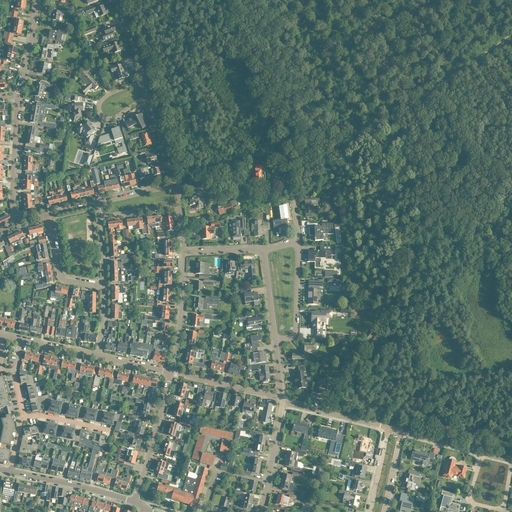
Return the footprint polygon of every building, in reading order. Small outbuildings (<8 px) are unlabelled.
[(25,10),(26,3),(18,2),(18,3),(15,2),(14,9),(12,9),(12,11),(11,14),(17,15),(18,9),(25,10)] [(85,11),(82,12),(84,16),(86,15),(94,12),(96,19),(100,17),(107,14),(109,13),(107,9),(105,10),(103,6),(97,9),(96,9),(95,7),(85,11)] [(63,14),(61,13),(61,12),(54,11),(52,20),(60,21),(60,18),(62,18),(63,14)] [(22,29),(23,22),(12,20),(11,27),(22,29)] [(104,32),(100,34),(103,42),(115,37),(113,33),(116,32),(114,26),(108,28),(107,26),(103,27),(104,32)] [(22,29),(11,27),(10,34),(4,32),(3,38),(5,39),(12,41),(13,34),(21,35),(22,29)] [(68,30),(59,28),(58,32),(50,31),(50,32),(49,32),(48,35),(49,36),(49,39),(56,41),(56,45),(61,45),(61,44),(65,44),(65,42),(61,41),(63,35),(67,36),(68,30)] [(107,43),(101,45),(104,53),(113,50),(114,54),(114,53),(116,57),(121,55),(120,51),(121,51),(120,51),(123,50),(121,46),(119,47),(118,43),(111,45),(108,46),(107,43)] [(7,44),(4,52),(6,53),(16,55),(17,49),(10,47),(10,45),(7,44)] [(55,44),(47,44),(46,49),(43,49),(43,52),(44,53),(43,56),(42,55),(41,59),(52,61),(55,44)] [(14,61),(16,55),(6,53),(5,56),(4,56),(3,60),(7,61),(7,59),(14,61)] [(117,64),(110,66),(112,73),(116,71),(117,75),(114,76),(116,81),(119,80),(119,81),(123,79),(123,78),(127,77),(128,77),(127,73),(126,73),(124,74),(122,68),(123,68),(122,65),(127,63),(126,60),(116,63),(117,64)] [(51,68),(51,65),(41,63),(39,70),(37,70),(37,73),(46,75),(48,67),(51,68)] [(81,91),(85,94),(92,87),(95,90),(99,86),(85,71),(79,77),(87,85),(81,91)] [(1,81),(0,80),(0,86),(0,89),(9,88),(8,83),(6,84),(5,78),(2,79),(3,81),(1,81)] [(37,85),(35,91),(46,93),(48,93),(53,94),(54,88),(52,88),(53,86),(41,81),(41,82),(41,83),(37,82),(37,85)] [(35,91),(34,96),(37,97),(36,102),(46,104),(48,93),(46,93),(35,91)] [(75,101),(75,104),(75,112),(75,113),(71,115),(74,121),(82,117),(82,112),(83,112),(83,109),(85,109),(84,106),(83,106),(83,103),(80,103),(80,97),(78,97),(77,97),(78,96),(74,95),(74,97),(73,96),(72,101),(75,101)] [(33,105),(31,114),(38,115),(44,115),(45,109),(55,110),(56,106),(36,104),(36,106),(33,105)] [(125,126),(123,127),(126,137),(127,137),(131,136),(131,135),(128,130),(139,124),(142,129),(148,126),(142,114),(146,112),(145,112),(135,117),(136,118),(133,120),(132,119),(124,123),(125,126)] [(31,114),(30,123),(37,124),(37,122),(40,123),(42,123),(44,115),(38,115),(31,114)] [(77,130),(76,131),(79,134),(79,133),(80,134),(82,132),(87,139),(86,140),(85,142),(86,142),(85,143),(91,145),(90,148),(89,148),(89,149),(95,151),(97,146),(98,144),(92,142),(94,135),(92,134),(96,132),(88,121),(82,126),(82,125),(79,127),(80,127),(77,129),(77,130)] [(37,136),(39,129),(29,127),(27,136),(35,137),(41,137),(41,136),(37,136)] [(98,144),(97,146),(100,145),(99,144),(110,140),(110,139),(114,138),(116,144),(121,142),(123,147),(117,149),(118,153),(119,153),(119,154),(122,153),(122,154),(127,152),(119,128),(118,128),(119,128),(112,130),(111,130),(112,134),(102,137),(102,136),(100,137),(98,144)] [(151,139),(149,133),(146,134),(145,132),(131,135),(131,136),(127,137),(128,141),(133,140),(141,137),(141,136),(142,136),(145,147),(151,145),(150,140),(151,139)] [(40,140),(41,137),(35,137),(27,136),(26,144),(33,146),(33,145),(35,145),(36,142),(37,142),(37,140),(40,140)] [(148,149),(140,152),(142,160),(147,159),(148,164),(157,161),(155,153),(149,155),(148,149)] [(87,154),(84,164),(89,166),(93,155),(87,154)] [(25,164),(24,171),(26,171),(25,174),(33,174),(33,172),(35,172),(35,167),(35,165),(32,165),(25,164)] [(264,169),(263,165),(255,166),(256,170),(255,170),(256,179),(254,179),(253,179),(253,185),(258,184),(258,187),(262,187),(261,170),(264,169)] [(155,166),(137,170),(138,171),(140,179),(144,178),(143,176),(152,173),(153,176),(160,174),(159,168),(156,169),(155,166)] [(91,170),(93,181),(94,185),(100,183),(97,169),(91,170)] [(130,186),(127,172),(126,169),(123,170),(125,176),(122,177),(122,175),(119,176),(119,177),(121,185),(124,184),(124,187),(130,186)] [(130,172),(127,172),(130,186),(136,184),(134,174),(131,175),(130,172)] [(118,182),(117,179),(111,181),(113,190),(120,188),(118,182)] [(113,190),(111,181),(104,182),(104,184),(104,183),(106,192),(113,190)] [(104,183),(104,184),(100,184),(101,187),(98,187),(99,193),(106,192),(104,183)] [(78,191),(77,188),(76,184),(74,185),(75,188),(73,188),(74,192),(70,193),(72,200),(80,198),(78,191)] [(66,195),(63,196),(61,188),(61,186),(59,187),(59,189),(60,192),(61,194),(61,197),(63,202),(67,201),(66,195)] [(80,188),(77,188),(78,191),(80,198),(87,196),(85,190),(84,187),(80,188)] [(93,188),(85,190),(87,196),(94,194),(93,188)] [(46,201),(45,198),(35,199),(34,196),(31,196),(31,193),(25,193),(25,196),(24,196),(24,203),(38,202),(46,201)] [(203,208),(201,196),(198,197),(198,196),(188,197),(190,206),(198,204),(199,208),(203,208)] [(319,196),(304,197),(305,205),(306,205),(306,206),(306,213),(306,217),(318,217),(318,212),(311,212),(310,204),(320,203),(319,196)] [(221,205),(217,206),(220,215),(237,209),(234,201),(230,202),(231,204),(222,207),(221,205)] [(35,204),(39,204),(38,202),(24,203),(25,210),(32,209),(32,206),(35,206),(35,204)] [(281,220),(273,221),(274,228),(274,227),(280,226),(280,225),(284,224),(284,229),(288,228),(287,219),(289,219),(287,206),(279,207),(280,210),(280,215),(281,220)] [(11,221),(9,215),(0,219),(0,224),(0,226),(11,221)] [(155,227),(154,217),(147,218),(148,224),(148,225),(145,225),(146,227),(146,234),(150,234),(149,227),(152,226),(152,228),(155,227)] [(167,218),(164,219),(165,232),(174,230),(172,217),(166,217),(167,218)] [(142,218),(134,219),(135,226),(136,230),(142,229),(142,234),(146,234),(146,227),(145,225),(143,225),(142,218)] [(230,228),(230,233),(232,233),(232,238),(240,237),(240,230),(245,230),(246,230),(246,219),(244,219),(241,219),(241,223),(240,223),(230,224),(230,228)] [(122,221),(115,222),(116,228),(116,230),(116,232),(120,231),(120,230),(123,229),(122,221)] [(270,229),(269,223),(261,223),(261,221),(251,222),(251,231),(254,231),(254,237),(262,236),(262,230),(270,229)] [(211,227),(202,228),(203,239),(210,239),(210,235),(215,234),(214,227),(220,227),(220,223),(211,223),(211,227)] [(315,228),(309,229),(309,235),(315,235),(315,241),(323,241),(323,234),(333,234),(333,224),(322,224),(323,227),(315,228)] [(37,233),(35,227),(28,229),(30,235),(33,234),(33,237),(37,236),(37,233)] [(24,237),(21,231),(14,235),(17,240),(17,241),(17,242),(21,240),(20,239),(24,237)] [(14,235),(7,238),(10,244),(11,246),(12,245),(12,246),(13,248),(14,247),(12,244),(14,243),(14,244),(18,242),(17,242),(17,241),(17,240),(14,235)] [(164,241),(158,242),(158,243),(161,243),(161,249),(162,249),(165,249),(172,249),(172,241),(166,241),(166,238),(164,239),(164,241)] [(47,252),(46,244),(36,246),(36,247),(35,247),(35,249),(37,249),(38,253),(47,252)] [(334,255),(335,246),(320,246),(320,252),(319,252),(319,251),(318,251),(318,252),(310,252),(310,251),(309,251),(309,262),(307,262),(315,262),(315,269),(315,268),(320,268),(320,265),(321,265),(321,263),(320,263),(320,258),(325,259),(325,255),(331,255),(334,255)] [(116,250),(110,251),(111,258),(117,257),(117,260),(121,260),(129,259),(131,259),(131,255),(130,256),(130,255),(122,255),(120,255),(120,250),(116,250)] [(49,259),(47,252),(38,253),(35,254),(37,261),(49,259)] [(226,270),(226,274),(226,275),(233,275),(233,273),(234,273),(234,270),(236,270),(236,269),(234,269),(234,262),(232,262),(232,261),(228,261),(228,262),(226,262),(226,270)] [(244,263),(240,263),(241,270),(248,270),(249,275),(249,278),(255,278),(254,268),(255,268),(255,262),(244,262),(244,263)] [(51,270),(50,264),(44,266),(43,263),(38,264),(39,267),(37,268),(38,273),(51,270)] [(209,272),(209,268),(209,263),(196,263),(196,274),(203,274),(203,279),(216,279),(216,275),(215,275),(215,272),(209,272)] [(27,267),(19,269),(20,276),(28,274),(27,267)] [(45,278),(52,276),(51,270),(38,273),(39,279),(45,278)] [(53,283),(52,276),(45,278),(46,283),(43,284),(44,288),(51,286),(50,283),(53,283)] [(172,285),(172,279),(160,279),(160,278),(159,278),(159,281),(159,284),(154,284),(154,285),(150,285),(150,287),(162,287),(162,284),(164,284),(164,285),(172,285)] [(308,289),(308,299),(310,299),(310,300),(312,300),(312,305),(318,305),(318,299),(321,299),(322,296),(320,294),(320,290),(319,290),(319,287),(323,288),(323,281),(309,281),(309,287),(310,287),(310,289),(308,289)] [(52,292),(51,296),(57,298),(56,301),(60,302),(61,294),(63,287),(56,286),(55,293),(52,292)] [(171,297),(171,291),(162,290),(162,287),(150,287),(150,289),(155,290),(159,290),(159,296),(171,297)] [(72,296),(71,299),(69,299),(67,308),(70,308),(71,308),(72,303),(79,304),(79,303),(81,292),(79,292),(79,290),(73,289),(72,296)] [(257,293),(244,294),(245,305),(245,301),(249,300),(249,303),(254,302),(254,306),(259,306),(259,301),(259,300),(258,300),(257,293)] [(121,294),(118,294),(112,294),(112,301),(118,301),(118,303),(123,303),(123,294),(121,294)] [(171,297),(159,296),(158,296),(158,301),(155,301),(155,300),(154,300),(154,304),(161,304),(161,302),(162,302),(170,303),(171,297)] [(195,298),(194,309),(202,309),(206,310),(206,304),(213,304),(213,300),(206,299),(205,299),(195,298)] [(169,314),(170,308),(160,307),(161,304),(154,304),(154,306),(159,307),(158,313),(169,314)] [(311,317),(311,321),(312,321),(312,322),(313,322),(313,329),(316,329),(321,329),(321,323),(326,323),(326,317),(331,317),(331,312),(318,312),(318,313),(312,313),(312,317),(311,317)] [(145,316),(145,320),(147,320),(152,321),(161,322),(162,319),(169,320),(169,314),(158,313),(156,313),(156,317),(145,316)] [(193,315),(192,326),(200,327),(204,327),(205,317),(216,319),(216,320),(219,321),(219,315),(205,314),(205,317),(201,316),(193,315)] [(36,317),(38,317),(38,315),(34,315),(33,319),(32,319),(30,332),(34,333),(36,317)] [(61,329),(63,319),(63,316),(60,315),(58,329),(56,329),(55,336),(60,337),(61,329)] [(42,328),(39,328),(40,326),(39,326),(40,317),(38,317),(36,317),(34,333),(41,334),(42,328)] [(261,323),(261,317),(247,319),(248,327),(262,325),(261,323),(262,323),(261,323)] [(165,322),(161,322),(152,321),(147,320),(147,327),(148,327),(148,324),(152,325),(153,324),(158,324),(157,328),(161,328),(161,331),(167,332),(168,325),(164,325),(165,322)] [(20,323),(19,330),(28,332),(30,325),(20,323)] [(110,351),(112,344),(111,344),(112,338),(113,335),(114,335),(115,331),(111,331),(111,335),(109,335),(109,339),(107,339),(106,343),(105,350),(110,351)] [(96,343),(97,336),(85,334),(84,341),(96,343)] [(249,343),(244,344),(245,348),(245,352),(248,352),(251,351),(257,350),(257,348),(259,347),(258,340),(261,339),(261,338),(262,338),(262,337),(262,336),(261,336),(261,335),(258,335),(257,335),(250,336),(252,343),(249,343)] [(199,340),(196,339),(189,339),(188,345),(195,346),(197,346),(196,349),(202,350),(202,347),(198,346),(199,340)] [(133,341),(130,355),(136,356),(139,343),(138,343),(133,341)] [(119,343),(117,353),(126,354),(127,348),(128,348),(129,343),(125,342),(125,344),(119,343)] [(139,343),(136,356),(142,358),(145,344),(139,343)] [(316,350),(316,344),(301,343),(301,350),(302,350),(302,355),(292,355),(292,359),(308,360),(309,355),(308,355),(308,354),(308,350),(316,350)] [(145,344),(142,358),(147,359),(148,355),(151,355),(152,346),(145,344)] [(158,346),(158,345),(154,344),(153,349),(157,350),(156,353),(154,353),(153,360),(159,361),(162,346),(158,346)] [(162,346),(159,361),(164,362),(168,348),(162,346)] [(187,351),(186,357),(199,360),(200,360),(200,356),(201,353),(204,354),(204,351),(198,350),(198,353),(197,353),(187,351)] [(251,351),(248,352),(248,355),(251,354),(252,354),(253,354),(254,360),(258,360),(258,363),(262,363),(262,362),(266,361),(266,360),(267,360),(266,359),(265,352),(258,353),(257,350),(251,351)] [(31,361),(33,354),(26,352),(25,355),(24,355),(23,359),(31,361)] [(33,354),(31,361),(36,362),(35,365),(37,365),(40,366),(41,363),(38,362),(40,355),(33,354)] [(49,368),(51,358),(45,356),(42,366),(49,368)] [(186,357),(185,364),(198,366),(201,366),(201,368),(205,369),(205,367),(202,367),(203,364),(199,363),(199,360),(186,357)] [(56,369),(58,359),(51,358),(49,368),(56,369)] [(68,369),(70,362),(63,360),(61,368),(68,369)] [(217,371),(219,361),(213,360),(211,369),(217,371)] [(225,363),(219,361),(217,371),(223,372),(225,363)] [(75,370),(77,363),(70,362),(68,369),(67,373),(72,374),(71,381),(75,382),(76,378),(77,374),(77,371),(75,370)] [(77,371),(77,374),(79,374),(79,375),(86,376),(86,373),(88,366),(81,364),(81,368),(78,368),(77,371)] [(241,366),(240,368),(235,367),(235,365),(231,364),(229,374),(239,376),(240,371),(244,372),(245,367),(241,366)] [(93,375),(95,367),(88,366),(86,373),(86,376),(92,377),(92,374),(93,375)] [(304,377),(304,372),(305,372),(305,366),(298,367),(299,373),(296,373),(297,378),(295,378),(296,384),(298,384),(298,389),(305,388),(305,383),(307,382),(306,377),(304,377)] [(268,367),(261,368),(262,376),(260,376),(261,381),(263,380),(263,381),(264,381),(264,382),(268,382),(268,381),(270,380),(268,367)] [(105,377),(107,370),(100,368),(98,376),(105,377)] [(107,370),(105,377),(109,378),(108,380),(110,380),(108,389),(112,389),(112,388),(114,382),(114,379),(112,378),(113,371),(107,370)] [(121,385),(124,373),(118,372),(117,380),(115,379),(114,384),(121,385)] [(27,375),(19,373),(20,377),(20,378),(21,384),(26,383),(27,385),(34,384),(33,376),(27,375)] [(0,409),(4,408),(5,408),(10,407),(11,407),(10,403),(9,403),(8,400),(9,399),(8,394),(6,394),(6,391),(7,390),(6,390),(5,387),(6,387),(5,381),(4,381),(3,377),(0,378),(0,377),(0,409)] [(150,387),(152,379),(146,378),(144,386),(144,388),(148,389),(148,387),(150,387)] [(158,381),(152,379),(150,387),(150,391),(152,391),(153,390),(156,391),(158,381)] [(324,394),(329,395),(330,388),(326,387),(326,388),(323,387),(323,385),(324,385),(324,384),(325,381),(318,379),(316,388),(319,389),(318,394),(324,396),(324,394)] [(46,381),(34,384),(27,385),(29,394),(37,392),(36,387),(45,385),(46,381)] [(180,384),(179,386),(178,389),(179,389),(178,390),(186,392),(187,389),(190,389),(190,386),(180,384)] [(189,392),(186,392),(178,390),(178,391),(178,390),(177,393),(178,393),(177,396),(188,399),(189,392)] [(201,395),(198,407),(201,407),(201,405),(204,405),(205,399),(211,401),(212,401),(213,394),(209,393),(210,391),(206,390),(205,397),(202,396),(202,395),(201,395)] [(39,397),(37,392),(29,394),(31,403),(48,399),(49,395),(48,395),(39,397)] [(224,409),(227,395),(220,394),(219,401),(215,400),(214,403),(213,409),(215,409),(215,407),(224,409)] [(238,408),(240,398),(234,396),(232,403),(231,402),(230,406),(227,405),(226,408),(225,414),(228,415),(229,409),(232,410),(233,407),(238,408)] [(46,404),(48,399),(31,403),(33,412),(37,411),(40,412),(40,410),(41,410),(41,406),(46,404)] [(46,404),(46,405),(50,406),(49,411),(54,412),(57,401),(48,399),(46,404)] [(253,412),(255,407),(255,406),(255,403),(249,402),(249,401),(245,400),(242,413),(246,414),(247,411),(253,412)] [(57,401),(54,412),(60,413),(61,409),(64,409),(65,403),(57,401)] [(260,402),(260,405),(259,405),(258,406),(264,408),(261,422),(269,423),(272,405),(260,402)] [(65,403),(64,409),(67,410),(66,415),(72,416),(74,405),(65,403)] [(187,406),(186,406),(176,403),(175,406),(174,409),(175,409),(175,410),(186,412),(187,406)] [(149,413),(151,406),(144,405),(140,404),(138,409),(139,409),(138,410),(149,413)] [(74,405),(72,416),(77,417),(79,412),(82,413),(83,407),(74,405)] [(83,407),(82,413),(85,414),(84,419),(89,420),(92,409),(91,409),(86,408),(87,408),(83,407)] [(92,409),(89,420),(95,421),(96,416),(99,417),(101,411),(92,409),(91,409),(92,409)] [(138,419),(139,416),(141,417),(148,419),(149,413),(138,410),(137,416),(133,414),(133,415),(130,414),(129,416),(130,416),(129,417),(138,419)] [(183,422),(186,412),(175,410),(174,410),(173,413),(174,413),(173,416),(179,417),(178,421),(180,422),(183,422)] [(101,411),(99,417),(102,418),(101,423),(107,424),(109,413),(101,411)] [(109,413),(107,424),(112,425),(114,420),(117,421),(120,415),(109,413)] [(12,415),(1,418),(1,420),(2,420),(4,428),(2,438),(1,444),(11,446),(13,440),(13,437),(12,437),(13,434),(14,434),(15,428),(14,421),(13,422),(12,418),(13,418),(12,415)] [(141,420),(138,419),(129,417),(128,421),(135,422),(133,427),(135,427),(145,430),(146,424),(141,422),(141,420)] [(169,425),(169,428),(169,429),(177,431),(180,432),(182,426),(189,428),(190,424),(187,423),(183,422),(180,422),(179,425),(171,423),(170,426),(169,425)] [(292,431),(305,434),(303,440),(309,441),(312,428),(309,427),(309,425),(304,424),(304,423),(300,422),(300,423),(295,422),(292,431)] [(41,428),(40,434),(41,434),(49,436),(51,425),(46,424),(45,428),(41,428)] [(51,425),(49,436),(58,438),(59,432),(56,431),(57,426),(51,425)] [(202,436),(199,435),(192,459),(200,461),(200,463),(212,466),(215,457),(204,454),(208,441),(209,441),(211,440),(211,439),(222,441),(220,452),(228,453),(231,442),(230,442),(230,440),(232,440),(233,434),(201,426),(200,433),(202,433),(202,436)] [(36,427),(30,428),(32,437),(36,436),(37,440),(39,441),(41,434),(40,434),(41,428),(38,427),(36,428),(36,427)] [(143,436),(145,430),(135,427),(133,433),(128,431),(127,435),(133,436),(134,433),(136,434),(143,436)] [(338,431),(320,427),(317,437),(335,442),(333,452),(332,452),(332,454),(333,454),(332,456),(338,457),(343,436),(337,434),(338,431)] [(23,433),(22,441),(26,442),(27,438),(32,437),(30,428),(23,430),(24,433),(23,433)] [(59,432),(58,438),(66,440),(69,429),(63,428),(62,432),(59,432)] [(69,429),(66,440),(72,441),(74,441),(75,441),(77,435),(74,434),(74,430),(69,429)] [(168,432),(168,435),(175,437),(178,438),(180,432),(177,431),(169,429),(169,430),(168,430),(168,432)] [(95,443),(97,435),(92,434),(89,433),(90,433),(81,431),(80,435),(77,435),(75,441),(79,442),(81,437),(86,439),(88,440),(89,436),(93,437),(92,440),(92,441),(94,442),(95,443)] [(254,438),(258,439),(257,444),(264,445),(266,437),(261,436),(261,433),(250,431),(249,434),(254,435),(254,438)] [(129,440),(129,441),(129,440),(128,444),(140,447),(141,441),(133,439),(134,437),(122,434),(121,438),(129,440)] [(107,437),(97,435),(95,443),(96,443),(104,446),(104,447),(107,448),(109,442),(106,441),(107,437)] [(357,441),(361,442),(360,451),(358,450),(357,458),(363,460),(364,452),(367,452),(370,439),(362,437),(363,436),(358,435),(358,437),(358,438),(357,441)] [(164,445),(163,447),(164,447),(164,448),(171,450),(174,451),(176,445),(173,444),(166,442),(165,445),(164,445)] [(263,454),(264,445),(257,444),(256,449),(251,448),(251,451),(244,450),(244,453),(248,453),(255,455),(256,455),(257,453),(263,454)] [(36,452),(38,447),(32,446),(25,445),(25,448),(21,447),(19,453),(28,455),(28,454),(29,450),(36,452)] [(89,464),(85,481),(90,482),(92,475),(92,474),(92,472),(97,451),(99,452),(100,447),(94,446),(93,449),(89,464)] [(122,447),(121,450),(128,452),(127,456),(129,456),(129,457),(136,459),(138,452),(135,452),(135,449),(129,447),(129,449),(122,447)] [(174,455),(174,451),(171,450),(164,448),(164,449),(163,449),(162,451),(163,451),(162,454),(175,458),(175,455),(174,455)] [(0,460),(0,461),(0,462),(4,463),(4,462),(8,463),(11,451),(0,449),(0,460)] [(307,452),(297,450),(295,449),(294,452),(292,452),(292,453),(288,452),(287,459),(297,461),(298,456),(304,458),(304,455),(306,455),(307,452)] [(413,450),(411,458),(420,460),(418,465),(426,467),(427,462),(432,463),(433,460),(434,454),(430,453),(429,454),(413,450)] [(258,459),(258,458),(254,457),(255,455),(248,453),(247,457),(254,458),(252,465),(260,467),(262,460),(258,459)] [(21,459),(19,465),(29,467),(30,461),(33,462),(35,456),(31,455),(31,457),(27,457),(27,460),(21,459)] [(41,468),(42,462),(43,456),(36,455),(35,461),(34,466),(41,468)] [(59,464),(57,472),(63,473),(65,465),(66,461),(62,460),(62,458),(63,456),(59,455),(58,460),(60,460),(59,461),(59,464)] [(134,465),(136,459),(129,457),(129,456),(127,456),(126,455),(125,460),(119,459),(118,460),(115,459),(114,461),(116,462),(124,464),(125,462),(134,465)] [(42,462),(41,468),(48,470),(49,464),(50,459),(43,457),(42,462)] [(456,462),(455,462),(455,461),(455,460),(455,459),(454,459),(454,458),(453,458),(452,457),(451,457),(451,458),(450,458),(449,458),(449,459),(449,460),(448,460),(445,473),(443,473),(443,476),(444,476),(444,477),(451,479),(452,474),(458,476),(458,477),(464,478),(467,468),(460,466),(460,468),(453,467),(454,465),(455,465),(456,462)] [(53,463),(51,470),(57,472),(59,464),(59,461),(60,460),(58,460),(53,459),(53,463)] [(298,461),(297,461),(287,459),(286,459),(285,463),(286,463),(285,466),(289,467),(289,468),(292,468),(291,472),(294,472),(301,474),(302,470),(296,467),(298,461)] [(157,464),(156,466),(157,466),(157,467),(167,470),(169,464),(174,466),(175,462),(169,460),(166,460),(165,463),(159,461),(158,464),(157,464)] [(352,477),(355,478),(359,479),(359,476),(364,477),(366,468),(359,466),(360,463),(346,460),(344,465),(354,467),(352,477)] [(89,464),(86,463),(85,467),(84,467),(82,472),(81,472),(79,480),(85,481),(89,464)] [(75,470),(76,471),(77,467),(76,467),(76,466),(75,465),(74,467),(70,466),(69,469),(67,477),(73,478),(75,470)] [(259,474),(260,467),(252,465),(252,470),(247,469),(247,472),(243,471),(242,474),(250,476),(251,474),(255,474),(255,473),(259,474)] [(75,470),(73,478),(78,479),(80,472),(81,467),(77,466),(77,467),(76,471),(75,470)] [(103,483),(106,474),(102,472),(103,469),(101,469),(102,467),(97,466),(97,467),(95,474),(97,474),(99,475),(97,481),(103,483)] [(167,470),(157,467),(157,468),(156,468),(155,470),(156,470),(155,473),(158,474),(157,478),(162,479),(162,480),(168,481),(170,474),(166,473),(167,470)] [(205,482),(209,470),(201,467),(198,476),(188,473),(187,477),(205,482)] [(106,474),(103,483),(109,485),(111,479),(114,480),(116,471),(112,470),(111,475),(106,474)] [(116,471),(114,480),(116,480),(114,487),(120,488),(123,479),(117,477),(119,472),(116,471)] [(406,474),(403,487),(406,488),(405,491),(409,492),(410,489),(414,490),(416,483),(419,484),(420,477),(421,478),(421,476),(425,477),(426,474),(409,471),(408,474),(406,474)] [(301,477),(301,474),(294,472),(293,476),(288,474),(287,475),(283,474),(282,482),(290,483),(291,479),(293,480),(294,478),(300,479),(301,477)] [(126,478),(124,478),(123,479),(120,488),(127,490),(131,476),(128,475),(126,478)] [(363,484),(362,484),(362,483),(353,481),(354,478),(339,475),(338,478),(339,478),(340,478),(340,479),(342,479),(342,480),(343,480),(344,479),(351,480),(349,492),(353,493),(354,493),(359,494),(360,491),(361,491),(362,491),(362,488),(363,488),(364,488),(364,487),(365,487),(365,486),(365,485),(364,485),(364,484),(363,484)] [(205,482),(187,477),(183,490),(168,486),(166,492),(173,494),(171,499),(189,505),(189,506),(192,507),(192,506),(197,507),(205,482)] [(257,481),(251,480),(241,478),(240,482),(250,484),(249,491),(255,492),(257,482),(256,482),(257,481)] [(166,492),(168,486),(170,482),(168,481),(162,480),(161,482),(166,484),(165,487),(159,485),(157,490),(166,493),(166,492)] [(2,494),(13,497),(15,490),(11,489),(13,483),(9,482),(6,481),(6,482),(5,482),(2,494)] [(282,482),(280,489),(284,489),(284,490),(288,491),(287,494),(289,495),(300,497),(301,494),(293,490),(294,484),(290,483),(282,482)] [(24,493),(26,486),(19,485),(18,492),(15,491),(14,499),(17,500),(18,495),(20,495),(20,492),(24,493)] [(50,502),(52,488),(49,487),(49,486),(43,485),(42,493),(48,494),(46,501),(50,502)] [(65,498),(65,496),(66,490),(63,490),(63,489),(61,489),(60,489),(59,497),(62,498),(61,503),(62,503),(62,505),(66,506),(68,499),(65,498)] [(344,494),(343,500),(348,501),(347,505),(349,505),(349,506),(350,506),(350,505),(357,507),(358,503),(359,503),(359,500),(359,497),(353,496),(353,493),(349,492),(345,491),(344,494)] [(252,504),(254,497),(243,494),(242,497),(245,498),(244,502),(252,504)] [(413,504),(414,499),(406,497),(407,495),(402,494),(400,501),(403,501),(402,504),(400,511),(403,511),(409,511),(412,503),(413,504)] [(288,507),(290,500),(296,501),(299,501),(300,497),(289,495),(289,498),(279,496),(277,504),(288,507)] [(451,503),(452,498),(444,496),(440,507),(448,509),(447,511),(449,511),(458,511),(460,505),(451,503)] [(82,507),(81,510),(87,511),(89,506),(87,506),(89,500),(85,499),(82,507)] [(90,506),(88,511),(94,511),(95,510),(95,511),(96,508),(97,507),(97,506),(97,505),(96,505),(97,504),(96,503),(96,502),(93,502),(92,507),(90,506)] [(251,510),(252,504),(244,502),(243,506),(241,505),(240,508),(251,510)]
